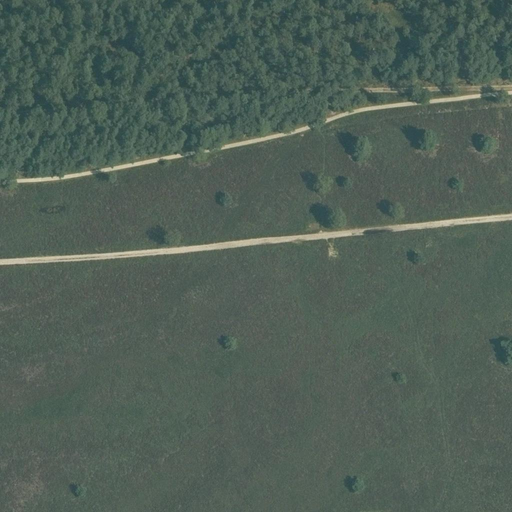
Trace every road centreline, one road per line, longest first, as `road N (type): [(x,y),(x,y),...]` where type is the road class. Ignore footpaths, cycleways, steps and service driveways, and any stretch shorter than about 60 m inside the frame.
road 1 (track): [(511,216),(0,263)]
road 2 (track): [(0,115),(511,87)]
